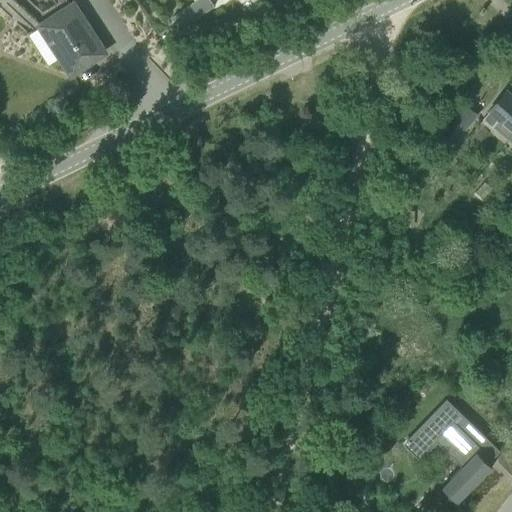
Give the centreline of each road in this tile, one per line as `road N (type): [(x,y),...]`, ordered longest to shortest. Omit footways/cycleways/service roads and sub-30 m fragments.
road 1 (track): [(260,511),(398,0)]
road 2 (unclassified): [(0,197),(405,0)]
